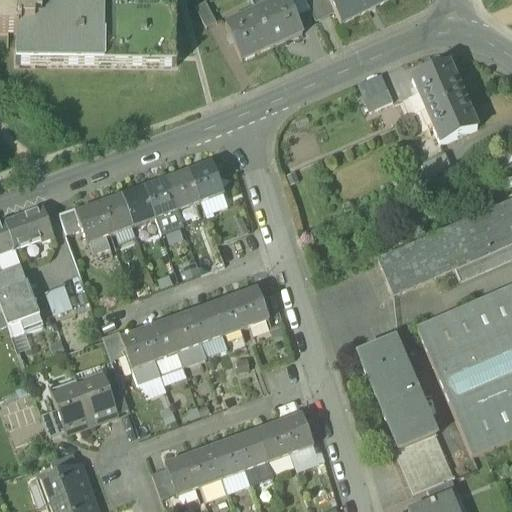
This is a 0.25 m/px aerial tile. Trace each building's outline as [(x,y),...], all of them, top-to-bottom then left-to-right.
[(16,67),(176,69),(176,13),(28,12),(28,0),(0,0),(0,35),(16,35),(16,67)] [(256,15),(270,8),(266,0),(249,0),(256,15)] [(285,0),(286,1),(295,22),(310,15),(303,0),(285,0)] [(303,0),(310,15),(315,25),(334,15),(325,0),(303,0)] [(325,0),(334,15),(340,28),(397,0),(325,0)] [(270,8),(256,15),(272,51),(303,37),(295,22),(286,1),(270,8)] [(195,11),(206,32),(216,26),(205,5),(195,11)] [(241,65),(272,51),(256,15),(225,29),(241,65)] [(419,99),(427,116),(463,100),(449,67),(412,83),(419,99)] [(363,104),(387,94),(381,79),(357,89),(363,104)] [(363,104),(368,117),(393,107),(387,94),(363,104)] [(427,116),(419,99),(401,107),(409,123),(427,116)] [(477,132),(463,100),(427,116),(441,148),(477,132)] [(502,177),(511,173),(511,154),(495,161),(502,177)] [(421,169),(428,182),(451,170),(445,157),(421,169)] [(211,167),(188,176),(200,207),(222,198),(211,167)] [(177,215),(200,207),(188,176),(166,184),(177,215)] [(155,223),(177,215),(166,184),(143,192),(155,223)] [(132,232),(155,223),(143,192),(121,200),(132,232)] [(222,198),(200,207),(205,220),(227,212),(222,198)] [(110,240),(132,232),(121,200),(98,209),(110,240)] [(393,300),(454,274),(506,251),(511,248),(511,207),(425,245),(377,266),(393,300)] [(86,248),(88,248),(105,241),(110,240),(98,209),(75,217),(81,234),(86,248)] [(43,212),(4,226),(14,254),(41,244),(42,246),(54,242),(43,212)] [(64,235),(66,240),(81,234),(75,217),(74,213),(59,219),(64,235)] [(177,215),(155,223),(160,238),(183,230),(177,215)] [(232,225),(238,241),(249,237),(243,221),(232,225)] [(0,258),(14,254),(4,226),(0,227),(0,258)] [(109,252),(105,241),(88,248),(92,258),(109,252)] [(459,287),(511,263),(511,262),(506,251),(454,274),(459,287)] [(0,274),(0,276),(20,269),(14,254),(0,258),(0,274)] [(186,285),(200,280),(195,266),(181,272),(186,285)] [(0,279),(0,297),(27,288),(26,286),(25,286),(20,272),(2,279),(0,279)] [(43,331),(27,288),(0,297),(0,312),(1,315),(7,331),(11,342),(25,337),(43,331)] [(64,289),(44,297),(53,320),(73,313),(64,289)] [(511,292),(416,334),(472,462),(511,445),(511,292)] [(255,295),(234,303),(245,333),(267,325),(255,295)] [(277,313),(272,298),(261,301),(265,316),(277,313)] [(222,341),(245,333),(234,303),(211,311),(222,341)] [(200,349),(222,341),(211,311),(188,319),(200,349)] [(166,327),(177,358),(200,349),(188,319),(166,327)] [(143,335),(155,366),(177,358),(166,327),(143,335)] [(126,360),(131,375),(151,367),(155,366),(143,335),(121,344),(120,344),(126,360)] [(104,345),(111,365),(126,360),(120,344),(121,344),(119,336),(103,342),(104,345)] [(31,353),(25,337),(11,342),(17,358),(31,353)] [(357,360),(380,412),(417,396),(394,343),(357,360)] [(205,365),(200,349),(177,358),(183,372),(205,365)] [(183,372),(177,358),(155,366),(160,381),(183,372)] [(155,366),(151,367),(156,382),(160,381),(155,366)] [(156,382),(151,367),(131,375),(137,390),(138,389),(156,382)] [(73,379),(78,393),(104,383),(99,370),(73,379)] [(166,397),(160,381),(156,382),(138,389),(145,405),(166,397)] [(104,383),(78,393),(91,430),(117,421),(116,418),(108,395),(104,383)] [(128,414),(120,391),(108,395),(116,418),(128,414)] [(65,439),(91,430),(78,393),(52,402),(56,414),(64,437),(65,439)] [(436,440),(417,396),(380,412),(398,455),(399,456),(426,444),(436,440)] [(40,420),(48,442),(64,437),(56,414),(40,420)] [(301,420),(278,428),(290,459),(312,451),(301,420)] [(278,428),(256,436),(267,467),(290,459),(278,428)] [(233,445),(245,476),(267,467),(256,436),(233,445)] [(444,488),(450,485),(455,483),(436,440),(426,444),(444,488)] [(444,488),(426,444),(399,456),(398,455),(394,457),(413,501),(426,495),(444,488)] [(233,445),(211,453),(222,484),(245,476),(233,445)] [(312,451),(290,459),(297,478),(319,469),(312,451)] [(188,461),(200,492),(222,484),(211,453),(188,461)] [(50,467),(54,477),(77,469),(73,459),(57,464),(50,467)] [(176,501),(200,492),(188,461),(165,470),(166,473),(175,498),(176,501)] [(273,482),(267,467),(245,476),(250,491),(273,482)] [(42,482),(51,509),(89,495),(79,468),(77,469),(54,477),(42,482)] [(151,479),(160,504),(175,498),(166,473),(151,479)] [(222,484),(228,499),(250,491),(245,476),(222,484)] [(228,499),(222,484),(200,492),(205,507),(228,499)] [(426,495),(431,506),(446,500),(450,498),(455,496),(450,485),(444,488),(426,495)] [(95,511),(89,495),(51,509),(52,511),(95,511)] [(455,511),(450,498),(446,500),(450,511),(455,511)] [(415,511),(450,511),(446,500),(431,506),(415,511)]
